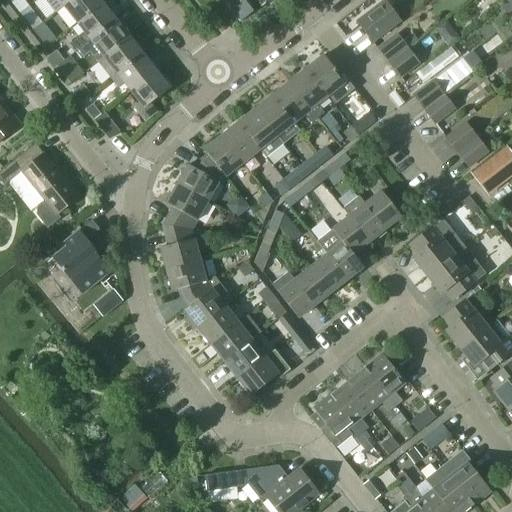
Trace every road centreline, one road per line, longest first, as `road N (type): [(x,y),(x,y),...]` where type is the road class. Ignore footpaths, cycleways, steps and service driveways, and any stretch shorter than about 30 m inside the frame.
road 1 (residential): [(283,431),(286,395),(391,323),(511,469)]
road 2 (residential): [(283,431),(234,438),(144,326),(134,291),(133,195)]
road 3 (residential): [(454,200),(306,13)]
road 4 (residential): [(133,195),(115,185),(0,44)]
road 5 (residential): [(133,195),(155,149),(220,74)]
road 6 (residential): [(370,511),(314,440),(283,431)]
